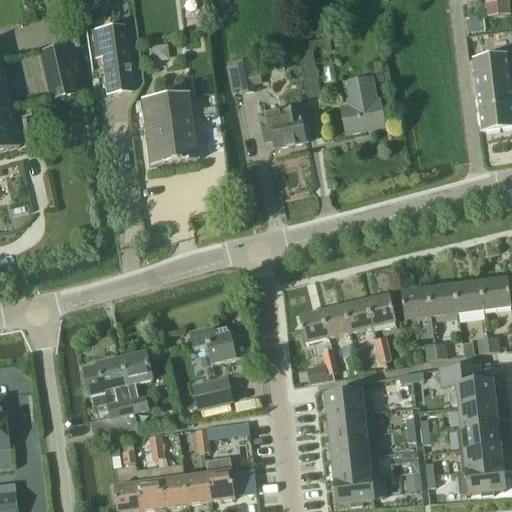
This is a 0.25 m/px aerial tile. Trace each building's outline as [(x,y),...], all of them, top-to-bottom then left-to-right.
[(509,0),(484,0),(486,23),(511,21),(509,0)] [(97,34),(90,35),(93,54),(100,53),(101,61),(105,97),(130,94),(122,31),(97,34)] [(37,55),(49,102),(74,96),(63,49),(37,55)] [(308,101),(321,99),(312,51),(299,53),(308,101)] [(511,96),(507,57),(480,61),(472,62),(482,134),(511,129),(511,96)] [(251,63),(237,65),(238,70),(242,90),(243,97),(257,94),(252,67),(251,63)] [(382,63),(370,66),(372,77),(384,74),(382,63)] [(0,115),(9,114),(0,72),(0,115)] [(345,138),(385,130),(379,103),(376,103),(372,81),(344,86),(349,109),(340,110),(345,138)] [(148,170),(196,164),(187,97),(139,104),(148,170)] [(302,119),(306,119),(304,109),(259,118),(264,144),(273,143),(274,151),(307,145),(302,119)] [(0,153),(18,150),(9,114),(0,115),(0,153)] [(22,147),(35,144),(36,144),(31,120),(17,123),(22,147)] [(482,287),(485,314),(511,310),(508,283),(482,287)] [(482,287),(456,290),(459,317),(485,314),(482,287)] [(459,317),(456,290),(429,294),(432,321),(459,317)] [(432,321),(429,294),(402,297),(406,324),(419,323),(421,341),(434,339),(432,321)] [(391,298),(368,304),(374,331),(397,326),(391,298)] [(352,337),(374,331),(368,304),(345,310),(352,337)] [(330,342),(352,337),(345,310),(323,315),(330,342)] [(330,342),(323,315),(300,321),(307,348),(330,342)] [(214,331),(189,337),(193,354),(207,350),(212,369),(255,359),(248,332),(228,336),(227,331),(215,334),(214,331)] [(386,340),(376,343),(378,354),(388,352),(386,340)] [(489,341),(491,356),(500,355),(498,340),(489,341)] [(479,358),(491,356),(489,341),(477,343),(479,358)] [(472,346),(462,347),(464,360),(474,359),(472,346)] [(436,348),(437,363),(448,362),(446,347),(436,348)] [(427,364),(437,363),(436,348),(425,349),(427,364)] [(378,354),(381,366),(391,364),(388,352),(378,354)] [(325,367),(335,364),(332,353),(323,355),(325,367)] [(407,357),(409,368),(418,366),(415,355),(407,357)] [(146,356),(121,362),(131,403),(138,401),(135,388),(152,384),(146,356)] [(98,370),(84,373),(91,400),(105,397),(105,395),(121,391),(124,404),(131,403),(121,362),(97,368),(98,370)] [(325,367),(328,378),(338,376),(335,364),(325,367)] [(480,367),(441,372),(443,387),(458,385),(461,411),(497,406),(494,381),(482,383),(480,367)] [(422,374),(410,376),(412,385),(424,382),(422,374)] [(410,376),(398,379),(400,387),(412,385),(410,376)] [(228,379),(191,387),(194,400),(197,413),(233,405),(231,392),(228,379)] [(371,393),(325,399),(328,421),(373,416),(371,393)] [(8,434),(12,433),(7,397),(0,398),(0,453),(10,452),(8,434)] [(131,403),(135,416),(148,413),(145,399),(138,401),(131,403)] [(124,404),(117,406),(121,419),(135,416),(131,403),(124,404)] [(497,406),(461,411),(463,431),(499,427),(497,406)] [(121,419),(111,421),(114,437),(138,433),(135,416),(121,419)] [(373,416),(328,421),(330,443),(376,437),(373,416)] [(414,421),(406,422),(407,434),(415,433),(414,421)] [(428,423),(420,424),(421,437),(429,436),(428,423)] [(463,431),(459,432),(462,454),(502,449),(499,427),(463,431)] [(228,430),(213,432),(214,444),(229,442),(228,430)] [(198,445),(208,444),(207,433),(197,434),(198,445)] [(415,433),(407,434),(408,446),(416,445),(415,433)] [(429,436),(421,437),(423,449),(431,448),(429,436)] [(376,437),(330,443),(332,464),(378,458),(376,437)] [(161,450),(160,439),(148,440),(150,452),(161,450)] [(132,444),(122,445),(124,455),(134,454),(132,444)] [(210,455),(208,444),(198,445),(200,457),(210,455)] [(502,449),(462,454),(464,475),(468,475),(504,471),(502,449)] [(161,450),(150,452),(152,463),(163,462),(161,450)] [(124,467),(137,465),(135,453),(134,454),(124,455),(122,455),(124,467)] [(378,458),(332,464),(335,487),(381,482),(378,458)] [(229,461),(206,465),(208,477),(212,504),(235,501),(229,461)] [(418,464),(410,465),(411,477),(419,476),(418,464)] [(433,466),(425,467),(426,479),(434,478),(433,466)] [(464,475),(459,476),(461,498),(482,496),(483,500),(496,498),(495,495),(507,493),(504,471),(468,475),(464,475)] [(189,508),(212,504),(208,477),(185,481),(189,508)] [(420,477),(407,478),(409,495),(421,493),(420,477)] [(434,478),(426,479),(427,491),(436,490),(434,478)] [(165,511),(189,508),(185,481),(161,484),(165,511)] [(381,482),(335,487),(337,508),(349,507),(350,511),(363,509),(362,506),(374,504),(371,483),(381,482)] [(141,511),(158,511),(165,511),(161,484),(138,487),(141,511)] [(117,511),(141,511),(138,487),(114,491),(117,511)] [(15,511),(14,496),(0,497),(0,511),(15,511)]
